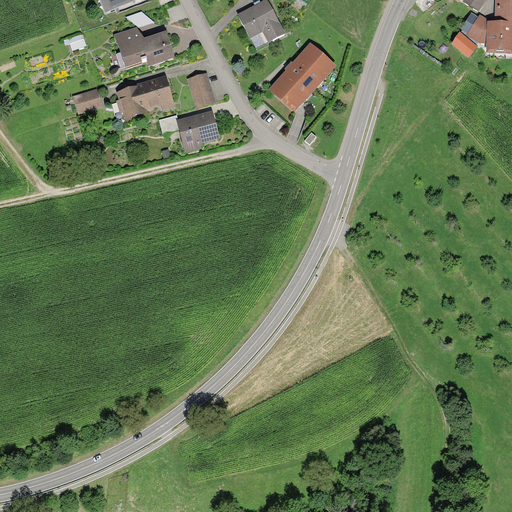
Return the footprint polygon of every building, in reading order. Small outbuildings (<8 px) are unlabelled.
[(99,0),(104,13),(138,0),(99,0)] [(479,11),(486,0),(464,0),(464,1),(479,11)] [(511,0),(497,0),(494,29),(478,19),(465,41),(483,46),(485,57),(511,59),(511,47),(511,0)] [(283,37),(266,3),(235,19),(248,44),(262,37),(266,46),(283,37)] [(136,30),(112,37),(123,72),(144,66),(146,71),(173,63),(165,36),(140,43),(136,30)] [(84,36),(67,40),(70,53),(88,48),(84,36)] [(296,111),(334,68),(310,47),(272,90),(296,111)] [(196,107),(214,102),(205,74),(188,79),(196,107)] [(120,92),(128,120),(176,106),(168,78),(120,92)] [(100,110),(94,92),(70,100),(76,118),(100,110)] [(218,135),(211,111),(175,121),(181,145),(218,135)]
